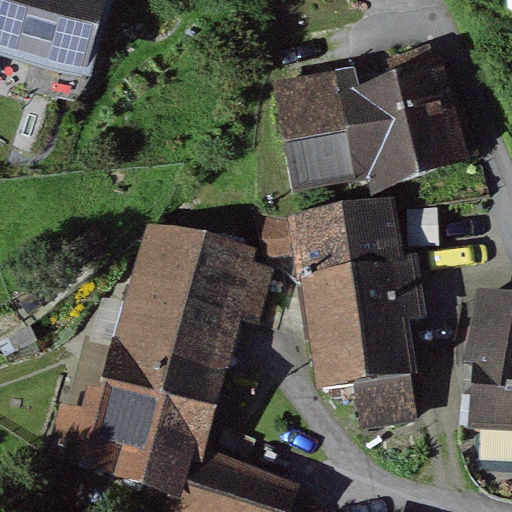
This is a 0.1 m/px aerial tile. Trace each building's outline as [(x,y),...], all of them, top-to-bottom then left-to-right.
[(0,0),(0,53),(87,77),(108,0),(0,0)] [(511,0),(495,0),(496,7),(511,15),(511,0)] [(452,54),(273,92),(299,210),(478,172),(452,54)] [(307,285),(399,272),(391,207),(297,220),(307,285)] [(258,258),(159,229),(86,475),(185,504),(199,456),(258,258)] [(399,272),(307,285),(322,391),(354,387),(411,379),(414,377),(399,272)] [(468,426),(511,428),(511,296),(477,290),(465,364),(476,365),(468,426)] [(417,420),(411,379),(354,387),(360,428),(417,420)] [(199,456),(185,504),(182,511),(295,511),(303,487),(199,456)]
